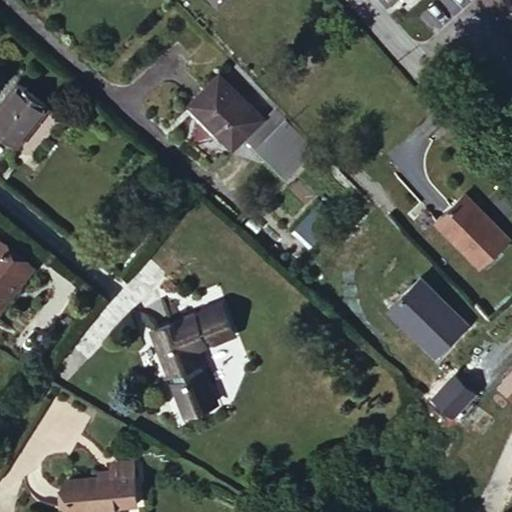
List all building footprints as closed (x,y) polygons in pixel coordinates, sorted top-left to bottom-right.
[(209,0),(219,9),(227,0),(209,0)] [(242,151),(254,141),(270,123),(228,78),(198,105),(242,151)] [(25,86),(0,118),(0,131),(24,150),(55,110),(25,86)] [(263,151),(286,174),(294,182),(322,155),(281,113),(274,119),(285,131),(263,151)] [(270,123),(254,141),(263,151),(285,131),(274,119),(270,123)] [(289,222),(306,242),(338,215),(320,195),(289,222)] [(460,198),(433,227),(480,271),(507,241),(460,198)] [(1,243),(0,243),(0,310),(34,270),(1,243)] [(395,310),(442,360),(473,330),(426,280),(395,310)] [(224,304),(154,330),(170,373),(185,416),(216,406),(201,362),(196,352),(236,336),(224,304)] [(454,416),(477,393),(458,374),(435,397),(454,416)] [(107,471),(97,472),(65,475),(68,511),(88,511),(88,508),(133,504),(129,460),(107,463),(107,466),(107,471)]
